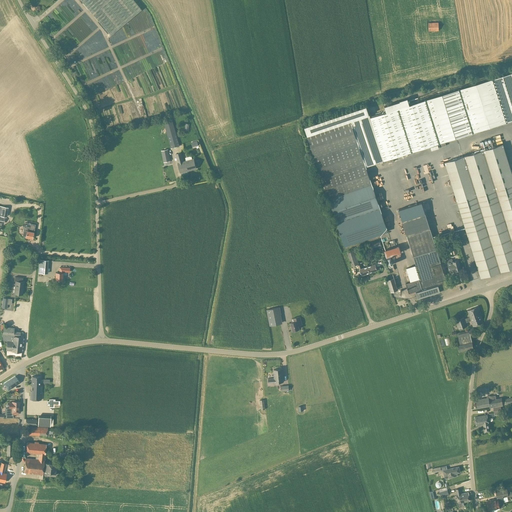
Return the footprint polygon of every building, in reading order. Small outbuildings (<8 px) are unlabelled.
[(141,9),(133,0),(80,0),(110,35),(141,9)] [(429,31),(439,30),(438,22),(428,23),(429,31)] [(511,72),(459,89),(425,100),(409,105),(407,98),(400,100),(400,101),(385,106),(386,112),(370,117),(384,160),(439,143),(473,133),(511,120),(511,72)] [(178,141),(177,135),(172,120),(164,122),(171,149),(180,146),(178,141)] [(491,138),(481,142),(483,149),(492,145),(491,143),(493,142),(491,138)] [(511,173),(503,144),(444,162),(481,278),(511,267),(511,173)] [(170,161),(168,149),(161,151),(164,162),(170,161)] [(186,161),(184,161),(181,152),(175,154),(178,163),(181,173),(188,171),(186,161)] [(198,160),(194,161),(194,159),(186,161),(188,171),(196,169),(196,166),(199,165),(198,160)] [(448,287),(445,279),(439,258),(443,257),(437,241),(434,242),(422,203),(399,210),(420,279),(406,283),(409,293),(416,291),(418,296),(448,287)] [(388,232),(380,208),(336,223),(344,246),(388,232)] [(32,239),(33,232),(34,232),(34,229),(24,227),(24,230),(27,231),(26,237),(32,239)] [(374,249),(381,247),(379,241),(372,244),(374,249)] [(386,256),(401,252),(399,245),(384,250),(386,256)] [(353,251),(347,253),(352,266),(358,264),(353,251)] [(453,262),(452,261),(452,259),(447,260),(447,263),(448,263),(450,272),(455,271),(461,270),(458,260),(453,262)] [(48,274),(49,260),(39,260),(38,273),(48,274)] [(361,264),(358,265),(359,269),(362,276),(370,273),(367,266),(362,268),(361,264)] [(375,264),(367,266),(370,273),(377,270),(381,269),(380,266),(376,267),(375,264)] [(419,278),(415,265),(406,268),(410,281),(419,278)] [(57,272),(57,273),(56,273),(55,280),(62,281),(62,278),(63,278),(64,272),(69,272),(70,268),(59,267),(59,272),(57,272)] [(14,281),(15,281),(14,294),(23,295),(24,282),(22,282),(23,278),(15,277),(14,281)] [(394,278),(387,280),(391,292),(398,290),(396,283),(394,278)] [(266,310),(270,326),(283,323),(281,315),(280,307),(266,310)] [(467,310),(470,317),(464,319),(464,318),(456,321),(459,329),(467,326),(466,323),(471,321),(473,326),(483,323),(477,307),(467,310)] [(292,318),(293,322),(290,323),(292,331),(293,331),(293,332),(297,331),(297,330),(299,329),(298,326),(302,324),(300,316),(292,318)] [(7,351),(6,355),(21,357),(21,352),(23,335),(20,335),(21,332),(14,331),(14,328),(3,327),(2,335),(3,341),(7,341),(6,351),(7,351)] [(469,330),(458,333),(460,344),(472,342),(469,330)] [(459,351),(473,348),(472,342),(458,345),(459,351)] [(273,370),(274,378),(268,378),(268,383),(283,382),(282,369),(273,370)] [(4,383),(8,390),(19,383),(15,376),(4,383)] [(32,377),(32,391),(30,391),(30,400),(41,400),(41,396),(40,395),(40,377),(32,377)] [(488,396),(488,398),(476,400),(478,408),(489,406),(490,408),(497,406),(503,405),(501,398),(496,399),(495,395),(490,396),(490,395),(488,396)] [(511,397),(505,399),(506,401),(503,402),(504,405),(506,404),(506,405),(511,404),(511,397)] [(9,402),(9,407),(9,408),(8,408),(8,415),(6,415),(6,418),(13,419),(13,415),(12,414),(12,413),(19,413),(20,402),(12,402),(12,403),(9,402)] [(51,415),(38,415),(38,426),(50,427),(51,415)] [(475,417),(476,425),(483,424),(484,432),(490,431),(487,415),(475,417)] [(48,428),(28,427),(28,435),(48,436),(48,434),(51,434),(51,430),(48,430),(48,428)] [(39,454),(38,456),(38,459),(25,458),(24,473),(43,475),(45,460),(46,454),(45,454),(46,444),(38,443),(39,442),(35,442),(34,443),(27,442),(26,453),(36,454),(39,454)] [(55,476),(56,470),(56,464),(45,463),(44,475),(55,476)] [(443,470),(444,476),(445,478),(457,476),(456,473),(460,472),(459,467),(443,470)] [(441,497),(449,495),(447,487),(439,489),(441,497)] [(464,506),(463,502),(470,501),(468,492),(462,494),(461,488),(455,489),(456,496),(457,502),(458,503),(459,507),(464,506)] [(497,499),(507,497),(508,496),(509,497),(511,496),(511,491),(507,492),(507,489),(495,491),(497,499)] [(507,497),(497,499),(487,501),(489,510),(499,508),(505,506),(504,502),(508,501),(507,497)]
